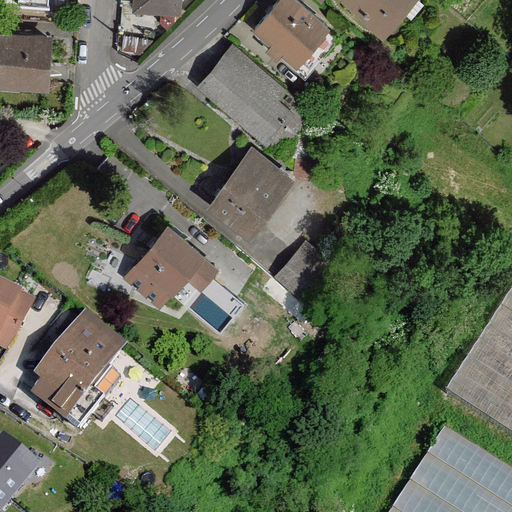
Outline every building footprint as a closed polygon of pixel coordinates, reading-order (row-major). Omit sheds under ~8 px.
[(282,44),(297,57),(324,27),(326,24),(298,0),(276,0),(274,3),(277,5),(272,11),(269,9),(257,22),(274,38),(265,48),(272,55),(278,48),(282,44)] [(355,0),(384,25),(406,0),(355,0)] [(282,44),(278,48),(305,73),(336,37),(324,27),(297,57),(282,44)] [(46,31),(2,28),(0,56),(0,76),(43,79),(46,31)] [(231,42),(197,82),(261,136),(285,108),(271,96),(282,84),(232,41),(231,42)] [(246,225),(284,175),(248,148),(209,197),(246,225)] [(164,225),(124,273),(155,298),(165,286),(181,300),(211,263),(164,225)] [(304,244),(279,274),(300,291),(325,261),(318,255),(304,244)] [(28,298),(0,283),(0,341),(4,344),(28,298)] [(511,290),(447,391),(511,433),(511,290)] [(106,365),(120,347),(86,320),(42,375),(47,379),(42,385),(43,386),(35,396),(80,431),(98,407),(94,404),(118,374),(106,365)] [(511,511),(511,469),(445,426),(390,511),(511,511)] [(0,442),(0,486),(10,495),(35,463),(3,438),(0,442)] [(0,507),(10,495),(0,486),(0,507)]
